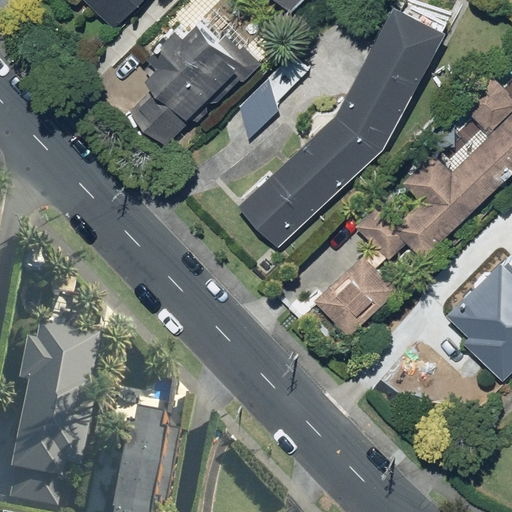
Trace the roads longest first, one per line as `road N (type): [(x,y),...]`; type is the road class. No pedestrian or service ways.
road 1 (tertiary): [(44,139),(401,511)]
road 2 (residential): [(0,307),(44,139)]
